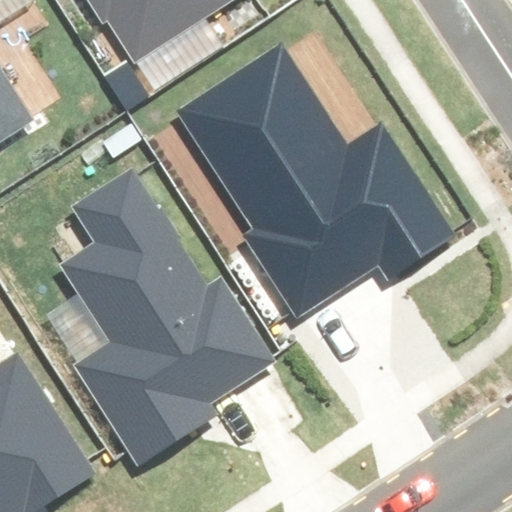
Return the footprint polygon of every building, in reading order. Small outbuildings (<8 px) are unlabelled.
[(0,0),(0,138),(23,124),(0,89),(0,0)] [(89,0),(134,68),(237,0),(89,0)] [(397,274),(448,241),(381,140),(348,161),(277,54),(176,121),(250,233),(237,241),(286,315),(382,252),(397,274)] [(115,350),(83,371),(136,452),(271,363),(219,284),(204,294),(127,178),(71,215),(92,246),(61,267),(115,350)] [(0,377),(0,511),(27,511),(91,475),(25,363),(0,377)]
